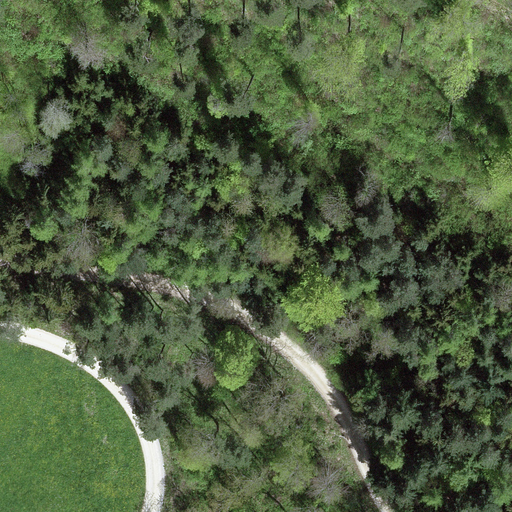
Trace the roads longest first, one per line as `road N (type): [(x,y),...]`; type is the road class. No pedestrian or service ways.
road 1 (track): [(394,511),(360,459),(341,402),(291,344),(209,297),(0,249)]
road 2 (track): [(0,326),(99,367),(148,427),(157,470),(153,511)]
